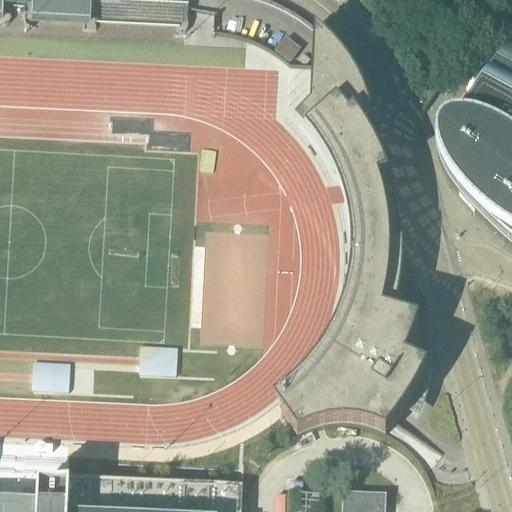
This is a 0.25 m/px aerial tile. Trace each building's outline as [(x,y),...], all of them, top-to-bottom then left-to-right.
[(11,14),(11,9),(24,10),(24,14),(23,14),(23,19),(31,20),(31,21),(31,22),(32,22),(33,21),(84,23),(95,24),(178,28),(178,29),(179,29),(179,30),(180,29),(180,28),(180,27),(187,28),(188,7),(91,2),(91,0),(0,0),(0,19),(1,19),(1,20),(2,21),(3,20),(3,19),(3,18),(11,19),(11,14)] [(424,31),(410,53),(429,66),(444,44),(424,31)] [(282,409),(307,445),(313,442),(319,439),(324,437),(333,435),(335,434),(343,433),(347,433),(352,433),(357,433),(364,433),(369,434),(374,435),(381,437),(385,438),(392,441),(394,442),(398,437),(405,429),(408,424),(415,414),(420,418),(424,409),(427,401),(429,392),(430,392),(432,391),(432,390),(433,389),(433,388),(433,386),(433,385),(432,384),(436,376),(430,373),(430,370),(430,364),(429,359),(429,356),(417,358),(420,351),(423,343),(425,336),(427,329),(403,322),(405,314),(407,307),(408,299),(410,291),(410,288),(411,280),(411,273),(411,269),(412,266),(412,259),(411,251),(409,251),(408,240),(408,232),(407,228),(407,224),(405,216),(403,208),(402,204),(390,157),(377,111),(376,108),(374,102),(372,97),(369,92),(367,86),(365,84),(362,78),(356,69),(350,61),(345,56),(341,51),(336,46),(333,44),(328,39),(323,35),(319,113),(308,125),(303,130),(310,137),(317,145),(322,151),(328,159),(331,165),(333,168),(335,171),(338,177),(343,186),(346,194),(349,201),(350,204),(352,211),(353,214),(355,221),(355,224),(357,231),(358,238),(358,244),(359,248),(359,251),(359,258),(359,265),(359,268),(359,275),(358,278),(357,285),(357,288),(356,295),(355,298),(353,308),(351,315),(349,321),(345,331),(341,339),(336,349),(333,355),(331,358),(325,366),(319,374),(312,382),(310,385),(305,390),(298,396),(295,399),(290,403),(282,409)] [(511,62),(507,60),(503,57),(458,124),(454,124),(450,125),(447,126),(444,128),(441,130),(439,133),(437,136),(436,140),(435,143),(435,147),(436,151),(437,156),(438,161),(439,163),(440,166),(442,170),(445,177),(447,181),(451,188),(454,192),(462,201),(471,211),(477,218),(487,228),(494,235),(505,244),(511,250),(511,62)] [(0,511),(241,511),(242,502),(242,491),(240,491),(68,482),(66,482),(66,489),(37,488),(36,508),(0,506),(0,511)] [(382,511),(383,500),(345,498),(344,511),(382,511)]
